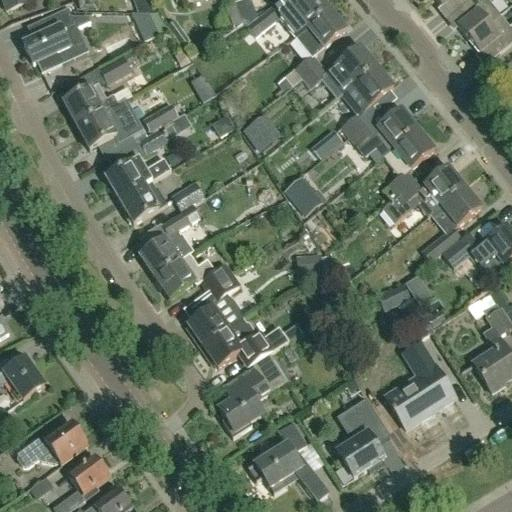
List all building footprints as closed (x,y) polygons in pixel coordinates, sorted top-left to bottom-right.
[(27,0),(2,0),(7,13),(30,5),(27,0)] [(231,0),(234,7),(241,26),(243,33),(254,25),(258,21),(250,0),(231,0)] [(318,0),(304,0),(291,11),(290,10),(280,19),(272,9),(258,21),(254,25),(263,36),(280,22),(289,33),(288,34),(295,42),(296,41),(330,13),(318,0)] [(461,10),(473,0),(432,0),(441,10),(453,0),(461,10)] [(495,0),(473,0),(461,10),(469,20),(457,30),(468,43),(499,18),(489,5),(495,0)] [(42,40),(24,48),(33,69),(37,68),(41,77),(42,78),(43,77),(42,76),(62,67),(57,58),(83,46),(77,34),(78,33),(78,32),(90,26),(88,21),(71,20),(68,12),(28,31),(27,31),(27,33),(28,32),(32,40),(40,36),(42,40)] [(346,33),(330,13),(296,41),(311,59),(313,58),(314,60),(324,52),(346,33)] [(511,28),(510,30),(499,18),(468,43),(479,57),(490,47),(499,57),(511,46),(511,28)] [(343,100),(377,71),(360,50),(336,70),(353,90),(342,99),(343,100)] [(128,55),(97,71),(108,90),(132,76),(128,68),(134,65),(128,55)] [(301,84),(321,68),(314,60),(313,58),(311,59),(295,73),(278,87),(285,97),(301,84)] [(329,78),(321,68),(301,84),(309,93),(329,78)] [(393,91),(377,71),(343,100),(354,113),(359,109),(364,115),(393,91)] [(98,88),(64,106),(77,131),(119,108),(126,104),(133,100),(132,99),(118,107),(113,98),(106,102),(98,88)] [(119,108),(77,131),(90,154),(114,142),(117,148),(143,134),(131,113),(126,104),(119,108)] [(172,106),(144,122),(150,134),(179,119),(172,106)] [(377,132),(378,133),(375,135),(367,126),(347,140),(356,151),(362,147),(369,156),(386,142),(394,153),(384,161),(385,162),(418,134),(401,113),(377,132)] [(347,140),(367,126),(360,116),(341,131),(347,140)] [(435,154),(418,134),(385,162),(399,179),(387,189),(396,201),(415,183),(408,175),(411,173),(435,154)] [(145,159),(166,147),(159,135),(138,147),(145,159)] [(152,186),(157,182),(170,175),(164,164),(146,174),(139,162),(121,172),(105,181),(120,205),(152,186)] [(448,170),(424,190),(421,191),(415,183),(396,201),(381,213),(394,228),(417,208),(427,221),(430,219),(431,221),(465,192),(448,170)] [(167,208),(152,186),(120,205),(133,228),(159,213),(167,208)] [(165,227),(202,204),(205,202),(195,186),(171,200),(180,216),(165,227)] [(481,211),(465,192),(431,221),(444,237),(421,256),(430,267),(441,258),(442,259),(462,242),(454,233),(457,231),(481,211)] [(155,282),(189,258),(194,255),(179,235),(201,222),(199,220),(208,215),(202,204),(165,227),(162,229),(161,227),(139,241),(148,254),(139,260),(155,282)] [(377,233),(387,228),(381,214),(370,218),(377,233)] [(511,237),(506,231),(482,250),(470,235),(462,242),(442,259),(453,273),(474,257),(483,269),(496,259),(503,269),(511,262),(511,237)] [(227,283),(233,279),(232,279),(228,282),(220,271),(215,274),(208,263),(198,269),(189,258),(155,282),(170,303),(194,286),(196,288),(199,286),(207,297),(227,283)] [(321,274),(320,261),(305,262),(305,275),(321,274)] [(203,351),(244,323),(243,321),(239,313),(234,306),(227,300),(241,291),(233,279),(227,283),(207,297),(213,306),(215,309),(187,329),(203,351)] [(384,316),(407,305),(399,311),(420,346),(434,336),(413,302),(411,303),(404,289),(377,301),(384,316)] [(511,312),(511,313),(498,294),(491,298),(511,331),(511,312)] [(511,351),(508,355),(499,340),(511,331),(491,298),(481,305),(479,302),(468,311),(475,322),(483,317),(484,316),(486,320),(485,321),(491,331),(483,337),(490,348),(494,354),(473,367),(492,397),(505,389),(504,386),(511,380),(511,351)] [(0,322),(0,342),(9,337),(0,322)] [(246,326),(244,323),(203,351),(218,372),(241,355),(244,359),(249,356),(255,365),(274,352),(276,356),(288,347),(278,335),(268,342),(266,340),(261,344),(257,338),(255,339),(253,336),(254,333),(249,326),(246,326)] [(404,434),(455,402),(434,370),(433,370),(419,349),(402,360),(416,381),(383,402),(404,434)] [(254,371),(239,381),(221,392),(230,406),(219,413),(225,423),(222,425),(232,442),(252,430),(250,427),(263,418),(256,406),(270,397),(270,396),(287,385),(287,384),(290,381),(284,372),(288,370),(282,361),(278,363),(275,357),(254,370),(254,371)] [(44,390),(25,362),(7,375),(1,367),(0,368),(0,389),(9,383),(23,405),(44,390)] [(354,446),(337,457),(353,482),(384,463),(375,449),(389,440),(366,404),(338,422),(354,446)] [(54,434),(26,455),(19,460),(18,465),(22,470),(27,471),(39,462),(42,465),(55,467),(58,465),(61,469),(87,450),(70,427),(56,437),(54,434)] [(328,496),(296,454),(306,448),(292,427),(278,436),(286,449),(248,473),(257,486),(263,482),(274,498),(288,489),(284,484),(294,477),(316,505),(328,496)] [(273,439),(239,453),(244,465),(278,451),(273,439)] [(79,495),(69,502),(54,511),(75,511),(98,496),(95,492),(110,481),(95,461),(68,480),(79,495)] [(130,511),(131,511),(118,492),(89,511),(130,511)]
